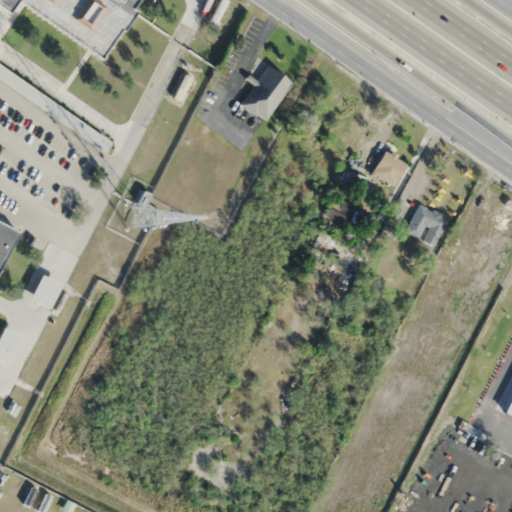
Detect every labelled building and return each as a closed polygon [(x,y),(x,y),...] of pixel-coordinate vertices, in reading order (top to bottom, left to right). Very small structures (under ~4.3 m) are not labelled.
[(104,57),(132,10),(131,9),(136,0),(0,0),(0,26),(14,3),(104,57)] [(281,95),(270,89),(285,65),(266,52),(251,77),(255,79),(239,105),(265,121),(281,95)] [(102,152),(108,142),(76,121),(70,130),(102,152)] [(391,187),(405,162),(384,149),(369,175),(391,187)] [(334,197),(323,215),(344,229),(356,210),(334,197)] [(405,232),(421,239),(422,237),(436,242),(447,216),(417,203),(405,232)] [(0,266),(17,230),(0,222),(0,266)] [(324,255),(332,234),(319,229),(310,250),(324,255)] [(44,308),(49,300),(39,294),(42,289),(46,292),(51,283),(40,276),(27,297),(44,308)] [(0,361),(2,363),(16,335),(1,327),(0,328),(0,361)] [(511,359),(481,411),(496,421),(511,393),(511,359)] [(500,452),(511,460),(511,448),(506,444),(500,452)]
